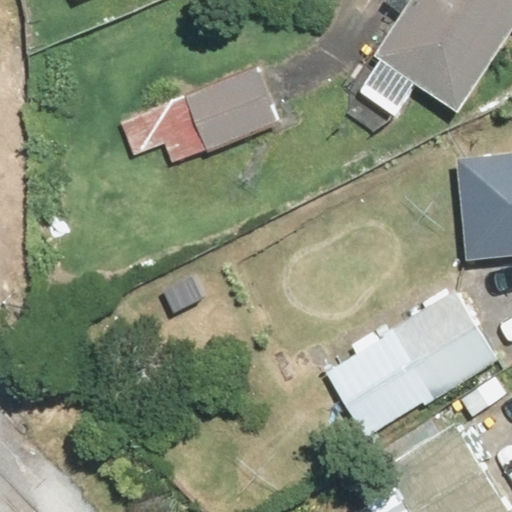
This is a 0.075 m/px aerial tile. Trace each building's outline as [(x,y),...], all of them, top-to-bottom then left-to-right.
[(387,17),(351,80),(414,116),(436,77),(480,103),(511,48),(511,0),(417,0),(402,26),(387,17)] [(273,54),(196,84),(223,152),(300,122),(273,54)] [(511,139),(478,142),(489,255),(511,253),(511,139)] [(511,341),(480,281),(337,356),(375,429),(511,357),(511,341)] [(354,511),(511,511),(511,468),(477,403),(392,448),(410,483),(354,511)]
